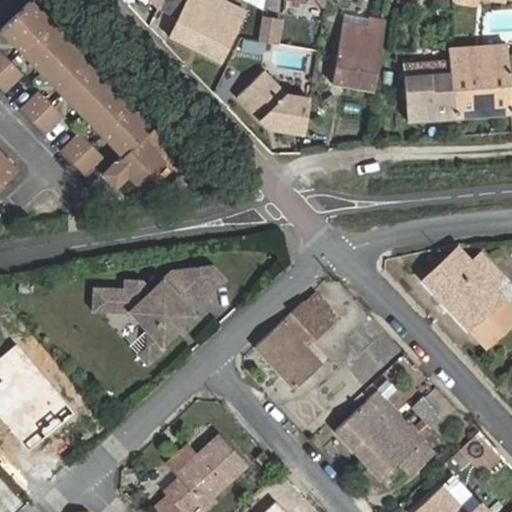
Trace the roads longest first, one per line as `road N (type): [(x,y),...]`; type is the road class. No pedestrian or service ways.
road 1 (residential): [(98,0),(333,244)]
road 2 (residential): [(333,244),(511,437)]
road 3 (residential): [(211,366),(346,511)]
road 4 (residential): [(333,244),(511,220)]
road 5 (residential): [(211,366),(333,244)]
road 6 (residential): [(86,477),(211,366)]
